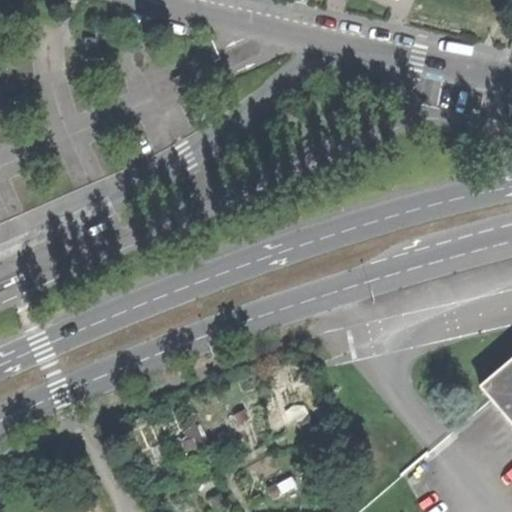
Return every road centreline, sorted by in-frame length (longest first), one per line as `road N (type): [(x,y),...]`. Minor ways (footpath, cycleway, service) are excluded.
road 1 (secondary): [(0,421),(197,337),(511,238)]
road 2 (secondary): [(511,186),(379,219),(191,282),(0,367)]
road 3 (residential): [(511,81),(141,0)]
